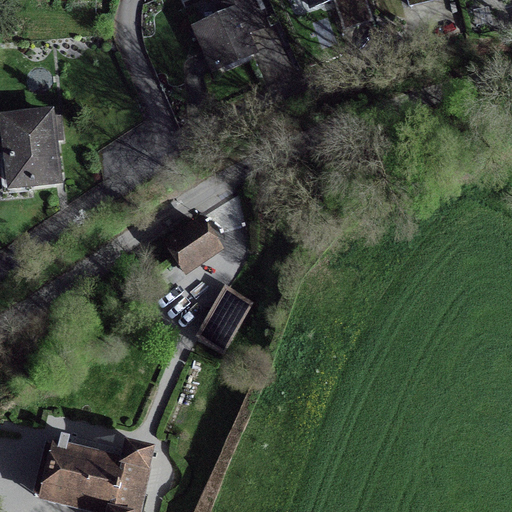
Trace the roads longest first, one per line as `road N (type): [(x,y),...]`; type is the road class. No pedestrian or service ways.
road 1 (residential): [(0,318),(203,193),(374,116),(511,82)]
road 2 (residential): [(131,0),(127,42),(170,148),(0,267)]
